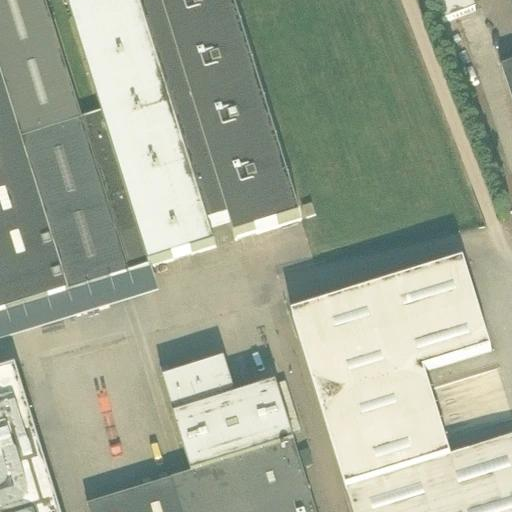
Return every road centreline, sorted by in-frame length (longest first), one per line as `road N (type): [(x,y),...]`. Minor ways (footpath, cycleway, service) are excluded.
road 1 (unknown): [(500,241),(453,245),(248,301),(0,354)]
road 2 (track): [(406,0),(508,263)]
